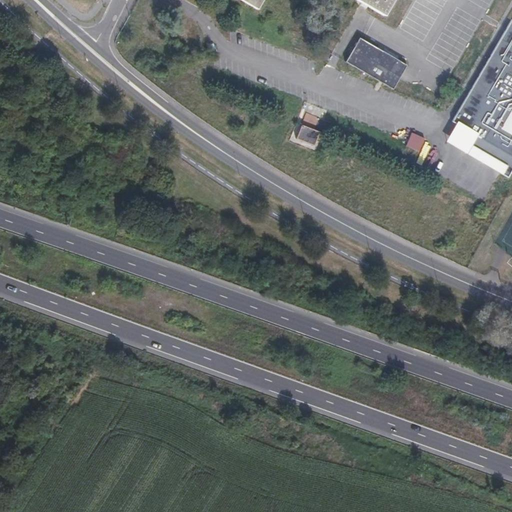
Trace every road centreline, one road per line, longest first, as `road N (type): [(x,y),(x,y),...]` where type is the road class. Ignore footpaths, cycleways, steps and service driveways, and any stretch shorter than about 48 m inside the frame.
road 1 (motorway): [(0,281),(511,467)]
road 2 (motorway): [(511,399),(0,217)]
road 3 (primary): [(511,301),(356,230),(202,136)]
road 4 (primary): [(31,0),(143,98),(202,136)]
road 5 (primary): [(202,136),(94,44)]
